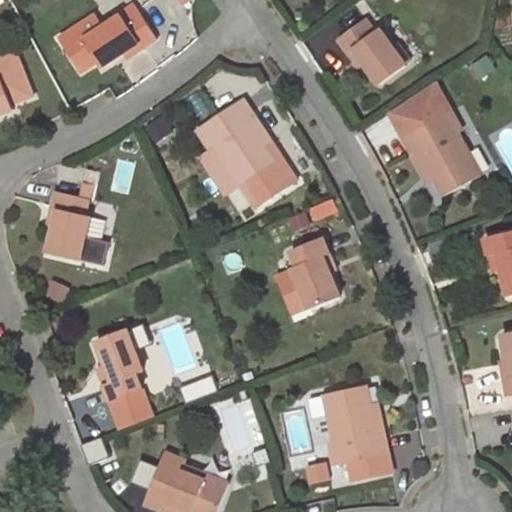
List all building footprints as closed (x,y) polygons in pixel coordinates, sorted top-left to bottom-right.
[(145,43),(149,47),(164,38),(145,9),(131,18),(128,14),(110,26),(75,49),(88,70),(105,59),(109,66),(130,52),(145,43)] [(75,49),(110,26),(101,14),(67,36),(75,49)] [(368,16),(341,36),(351,51),(357,47),(367,61),(383,82),(409,63),(382,27),(378,29),(368,16)] [(149,47),(145,43),(130,52),(134,57),(149,47)] [(357,47),(351,51),(362,64),(367,61),(357,47)] [(0,114),(19,107),(17,103),(39,94),(22,50),(0,58),(0,60),(6,77),(0,79),(0,114)] [(486,61),(475,69),(479,76),(491,69),(486,61)] [(393,111),(406,135),(418,156),(423,153),(438,177),(447,194),(484,173),(461,132),(465,129),(438,81),(393,111)] [(256,120),(261,116),(249,97),(203,126),(216,146),(205,153),(232,193),(281,160),(271,144),(256,120)] [(168,113),(152,123),(161,137),(177,127),(168,113)] [(261,116),(256,120),(271,144),(277,140),(261,116)] [(423,153),(418,156),(431,181),(438,177),(423,153)] [(92,196),(60,188),(56,205),(62,206),(58,223),(52,249),(83,257),(88,236),(94,213),(89,212),(92,196)] [(243,189),(230,196),(242,220),(256,213),(243,189)] [(62,206),(56,205),(51,222),(58,223),(62,206)] [(511,229),(489,235),(492,253),(501,251),(505,267),(511,293),(511,229)] [(327,235),(296,248),(302,263),(297,265),(306,287),(315,307),(344,295),(334,270),(327,254),(334,251),(327,235)] [(95,237),(88,236),(83,257),(90,258),(95,237)] [(334,251),(327,254),(334,270),(340,267),(334,251)] [(501,251),(492,253),(496,270),(505,267),(501,251)] [(306,287),(300,289),(309,309),(315,307),(306,287)] [(137,323),(131,326),(138,346),(144,344),(137,323)] [(131,326),(100,338),(110,362),(116,378),(108,382),(114,398),(146,386),(140,371),(147,368),(138,346),(131,326)] [(110,362),(102,366),(108,382),(116,378),(110,362)] [(371,382),(329,391),(339,438),(334,439),(339,461),(347,460),(373,454),(392,451),(387,427),(381,429),(375,401),(371,382)] [(381,400),(375,401),(381,429),(387,427),(381,400)] [(191,459),(169,450),(148,500),(170,509),(173,502),(197,511),(220,511),(234,480),(189,462),(191,459)] [(373,454),(347,460),(351,474),(376,469),(373,454)] [(330,460),(313,464),(316,479),(333,475),(330,460)] [(197,511),(173,502),(170,509),(178,511),(197,511)]
